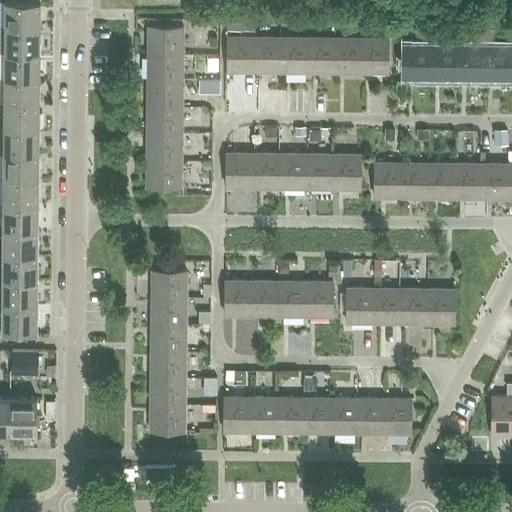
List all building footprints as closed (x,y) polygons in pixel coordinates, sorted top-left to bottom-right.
[(182,0),(183,11),(194,11),(194,0),(193,0),(182,0)] [(4,27),(40,27),(40,2),(5,1),(4,27)] [(147,54),(183,54),(183,27),(148,26),(147,54)] [(40,53),(40,27),(4,27),(4,52),(40,53)] [(254,71),(255,36),(227,35),(227,71),(254,71)] [(281,71),(281,36),(255,36),(254,71),(281,71)] [(307,72),(308,36),(281,36),(281,71),(307,72)] [(334,72),(334,37),(308,36),(307,72),(334,72)] [(360,72),(361,37),(334,37),(334,72),(360,72)] [(361,37),(360,72),(387,73),(388,37),(361,37)] [(429,79),(429,44),(402,44),(402,79),(429,79)] [(455,79),(455,44),(429,44),(429,79),(455,79)] [(482,79),(482,44),(455,44),(455,79),(482,79)] [(508,80),(508,44),(482,44),(482,79),(508,80)] [(39,78),(40,53),(4,52),(4,78),(39,78)] [(183,80),(183,54),(147,54),(147,80),(183,80)] [(39,103),(39,78),(4,78),(3,103),(39,103)] [(182,107),(183,80),(147,80),(147,106),(182,107)] [(39,129),(39,103),(3,103),(3,128),(39,129)] [(182,133),(182,107),(147,106),(147,133),(182,133)] [(38,154),(39,129),(3,128),(3,153),(38,154)] [(182,160),(182,133),(147,133),(146,159),(182,160)] [(253,188),(254,152),(226,152),(226,187),(253,188)] [(280,188),(280,152),(254,152),(253,188),(280,188)] [(306,188),(306,152),(280,152),(280,188),(306,188)] [(333,188),(333,153),(306,152),(306,188),(333,188)] [(38,178),(38,154),(3,153),(3,178),(38,178)] [(333,153),(333,188),(360,189),(360,153),(333,153)] [(182,187),(182,160),(146,159),(146,186),(182,187)] [(401,197),(401,161),(374,161),(373,196),(401,197)] [(428,197),(428,162),(401,161),(401,197),(428,197)] [(454,197),(454,162),(428,162),(428,197),(454,197)] [(480,198),(481,162),(454,162),(454,197),(480,198)] [(507,198),(507,162),(481,162),(480,198),(507,198)] [(38,204),(38,178),(3,178),(2,204),(38,204)] [(38,229),(38,204),(2,204),(2,229),(38,229)] [(37,254),(38,229),(2,229),(2,254),(37,254)] [(37,279),(37,254),(2,254),(2,279),(37,279)] [(151,298),(186,298),(187,271),(151,270),(151,298)] [(37,304),(37,279),(2,279),(1,304),(37,304)] [(252,315),(252,280),(225,280),(224,315),(252,315)] [(278,316),(279,280),(252,280),(252,315),(278,316)] [(305,316),(305,281),(279,280),(278,316),(305,316)] [(305,281),(305,316),(332,316),(332,281),(305,281)] [(374,323),(374,287),(347,287),(347,322),(374,323)] [(400,323),(400,288),(374,287),(374,323),(400,323)] [(426,323),(426,288),(400,288),(400,323),(426,323)] [(454,324),(454,288),(426,288),(426,323),(454,324)] [(186,324),(186,298),(151,298),(150,324),(186,324)] [(36,330),(37,304),(1,304),(1,306),(0,305),(0,327),(1,327),(1,330),(36,330)] [(186,350),(186,324),(150,324),(150,350),(186,350)] [(9,349),(8,369),(35,369),(35,349),(9,349)] [(185,377),(186,350),(150,350),(150,377),(185,377)] [(185,404),(185,377),(150,377),(149,403),(185,404)] [(215,398),(214,381),(197,382),(197,399),(215,398)] [(511,434),(511,382),(506,382),(506,396),(491,395),(490,434),(511,434)] [(250,431),(251,396),(223,396),(223,431),(250,431)] [(277,432),(277,396),(251,396),(250,431),(277,432)] [(304,432),(304,396),(277,396),(277,432),(304,432)] [(330,432),(330,397),(304,396),(304,432),(330,432)] [(0,432),(9,433),(10,398),(0,397),(0,432)] [(356,432),(357,397),(330,397),(330,432),(356,432)] [(383,432),(383,397),(357,397),(356,432),(383,432)] [(383,397),(383,432),(410,433),(410,397),(383,397)] [(10,398),(9,433),(35,433),(36,398),(10,398)] [(185,431),(185,404),(149,403),(149,430),(185,431)]
